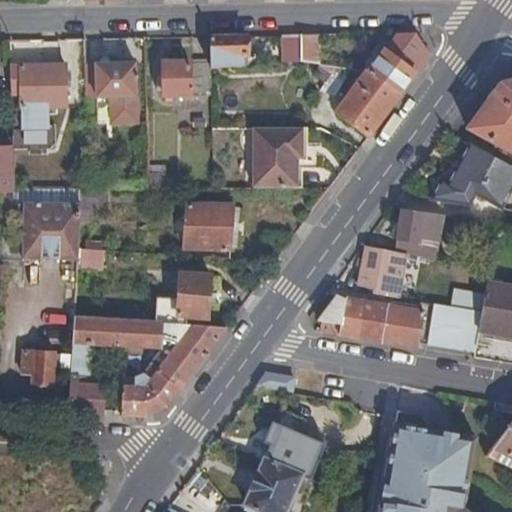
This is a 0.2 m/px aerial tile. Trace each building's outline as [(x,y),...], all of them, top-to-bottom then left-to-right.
[(301,60),(301,34),(281,34),(282,62),(301,60)] [(314,62),(315,34),(301,34),(301,60),(314,62)] [(248,55),(248,35),(210,35),(211,61),(211,65),(242,63),(242,55),(248,55)] [(400,94),(426,58),(407,45),(397,59),(385,49),(369,71),(400,94)] [(0,90),(11,90),(10,48),(0,47),(0,90)] [(211,65),(211,61),(190,62),(190,60),(163,61),(163,77),(164,89),(164,95),(165,95),(166,100),(172,100),(172,95),(212,93),(211,65)] [(136,62),(86,63),(86,97),(112,96),(113,121),(138,121),(136,62)] [(20,63),(21,128),(49,127),(49,106),(66,106),(66,63),(20,63)] [(350,68),(323,64),(316,77),(325,83),(321,89),(336,93),(350,68)] [(369,135),(400,94),(369,71),(367,70),(337,111),(369,135)] [(471,127),(511,149),(511,81),(504,83),(471,127)] [(0,104),(11,105),(11,90),(0,90),(0,104)] [(302,157),(302,126),(253,126),(252,186),(292,187),(292,157),(302,157)] [(511,195),(511,163),(474,144),(453,182),(447,180),(438,195),(475,201),(480,190),(507,206),(511,195)] [(0,187),(13,187),(12,148),(0,148),(0,187)] [(166,165),(149,165),(149,173),(166,173),(166,165)] [(166,173),(149,173),(149,186),(176,187),(176,181),(166,181),(166,173)] [(80,223),(82,186),(15,187),(12,232),(12,237),(11,256),(78,258),(79,247),(80,223)] [(106,186),(89,187),(82,186),(80,223),(95,223),(96,207),(106,207),(106,186)] [(13,187),(0,187),(0,232),(12,232),(15,187),(13,187)] [(189,203),(185,247),(230,248),(234,205),(189,203)] [(446,213),(404,207),(397,249),(411,252),(438,256),(446,213)] [(12,237),(0,236),(0,255),(11,256),(12,237)] [(397,249),(369,244),(360,283),(371,285),(378,287),(377,292),(402,296),(411,252),(397,249)] [(102,249),(79,247),(78,258),(77,265),(102,266),(102,249)] [(156,321),(207,324),(211,273),(181,272),(179,297),(158,296),(156,321)] [(511,286),(489,282),(487,295),(484,311),(481,329),(511,333),(511,286)] [(484,311),(487,295),(457,289),(454,306),(484,311)] [(320,325),(320,329),(426,347),(427,341),(423,339),(428,310),(355,297),(341,294),(321,318),(326,320),(324,326),(320,325)] [(454,306),(439,302),(431,343),(477,349),(480,337),(481,329),(484,311),(454,306)] [(72,374),(69,411),(102,413),(104,384),(89,384),(91,348),(119,350),(120,345),(127,345),(127,351),(144,352),(144,346),(162,347),(162,345),(175,346),(152,377),(145,372),(136,375),(136,384),(123,385),(121,414),(144,415),(167,405),(227,326),(207,324),(156,321),(75,316),(72,349),(73,353),(72,374)] [(511,341),(511,333),(481,329),(480,337),(511,341)] [(53,373),(72,374),(73,353),(60,353),(24,350),(23,371),(34,372),(33,381),(52,383),(53,373)] [(298,376),(271,370),(262,385),(296,390),(298,376)] [(249,502),(271,511),(288,511),(304,474),(314,477),(328,444),(276,421),(268,440),(273,442),(249,502)] [(511,464),(511,424),(493,450),(491,453),(511,464)] [(481,437),(401,425),(384,511),(471,511),(467,509),(481,437)]
